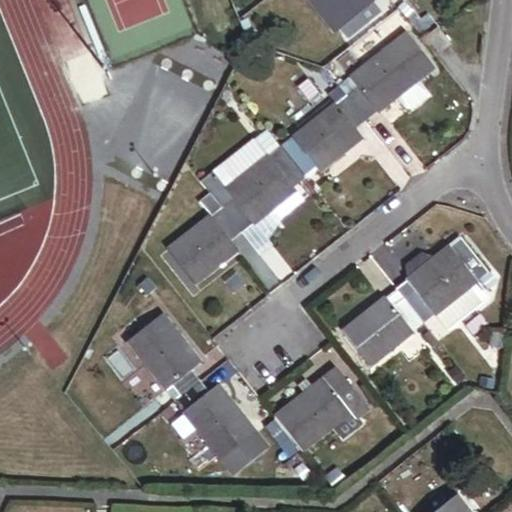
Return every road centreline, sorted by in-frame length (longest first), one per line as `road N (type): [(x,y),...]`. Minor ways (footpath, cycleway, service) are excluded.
road 1 (residential): [(267,340),(297,291),(483,150)]
road 2 (residential): [(500,0),(483,150)]
